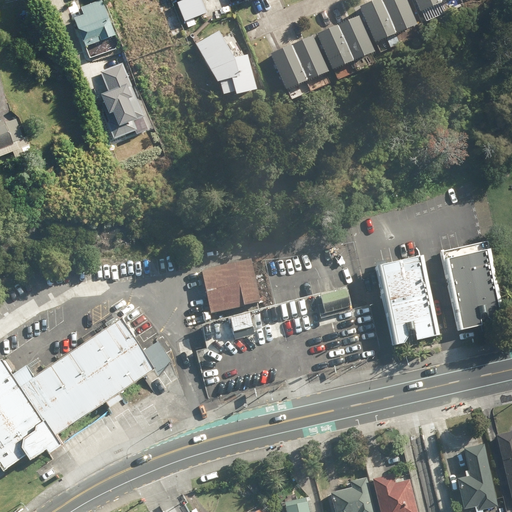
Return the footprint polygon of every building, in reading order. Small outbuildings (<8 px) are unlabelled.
[(84,15),(74,19),(85,48),(116,36),(102,0),(81,8),(84,15)] [(124,0),(129,13),(159,1),(173,38),(185,34),(171,0),(124,0)] [(375,45),(397,36),(381,0),(380,0),(360,9),(375,45)] [(406,0),(381,0),(397,36),(418,27),(406,0)] [(414,0),(421,15),(442,5),(440,0),(414,0)] [(360,19),(339,28),(355,64),(375,55),(360,19)] [(333,73),(355,64),(339,28),(317,37),(333,73)] [(219,32),(195,45),(217,83),(220,83),(224,96),(236,92),(236,95),(257,90),(248,56),(235,59),(219,32)] [(313,38),(292,47),(308,83),(329,74),(313,38)] [(286,92),(308,83),(292,47),(271,56),(286,92)] [(104,103),(101,104),(108,123),(107,124),(113,141),(135,132),(137,136),(149,131),(134,92),(130,93),(129,89),(132,87),(123,64),(100,72),(108,93),(101,95),(104,103)] [(0,137),(9,133),(13,143),(24,138),(16,120),(6,124),(4,121),(0,123),(0,122),(0,137)] [(505,326),(487,248),(441,258),(459,336),(505,326)] [(440,340),(422,263),(377,273),(395,350),(440,340)] [(244,266),(194,278),(204,322),(254,311),(244,266)] [(347,298),(319,304),(321,313),(349,307),(347,298)] [(0,465),(5,473),(27,458),(31,464),(47,452),(49,455),(63,446),(56,437),(102,404),(139,379),(155,367),(139,345),(120,319),(35,379),(26,366),(17,373),(6,357),(0,360),(0,465)] [(253,335),(250,321),(230,325),(233,340),(253,335)] [(511,431),(496,435),(511,500),(511,431)] [(485,444),(464,449),(470,475),(457,478),(464,509),(475,507),(475,511),(482,511),(483,511),(498,507),(485,444)] [(393,473),(372,478),(379,511),(417,511),(409,479),(395,482),(393,473)] [(352,487),(331,492),(335,511),(375,511),(367,477),(350,481),(352,487)] [(313,511),(310,496),(285,502),(287,511),(313,511)]
